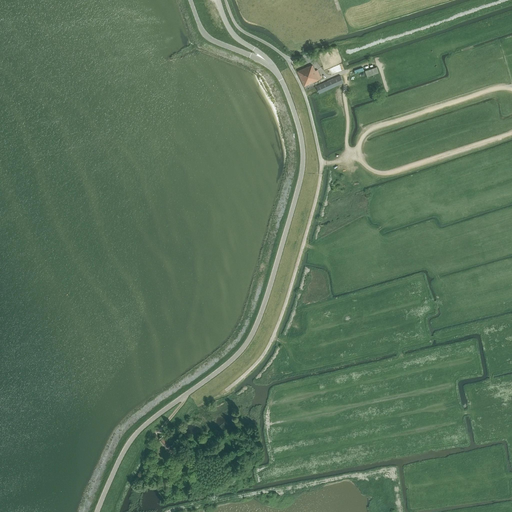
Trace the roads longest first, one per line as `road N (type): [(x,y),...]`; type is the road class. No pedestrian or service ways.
road 1 (tertiary): [(268,62),(294,111),(303,164),(257,323),(233,358),(136,433),(97,511)]
road 2 (track): [(197,405),(225,390),(268,347),(320,163)]
